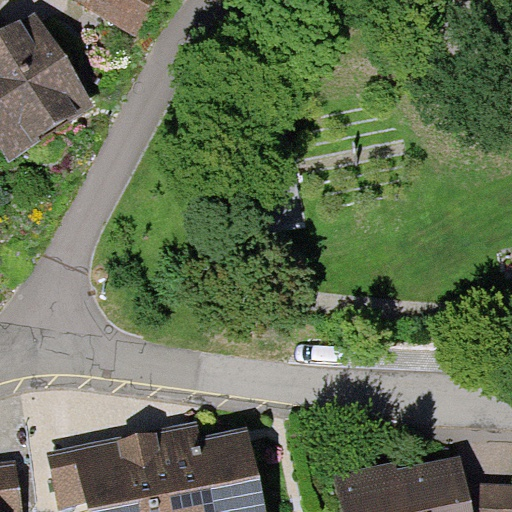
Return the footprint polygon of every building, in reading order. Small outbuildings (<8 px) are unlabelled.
[(87,0),(130,34),(157,0),(87,0)] [(0,156),(6,166),(97,112),(40,16),(0,39),(0,156)] [(261,511),(242,420),(67,457),(78,511),(261,511)] [(470,511),(460,456),(333,479),(339,511),(470,511)] [(0,511),(22,511),(14,463),(0,465),(0,511)]
